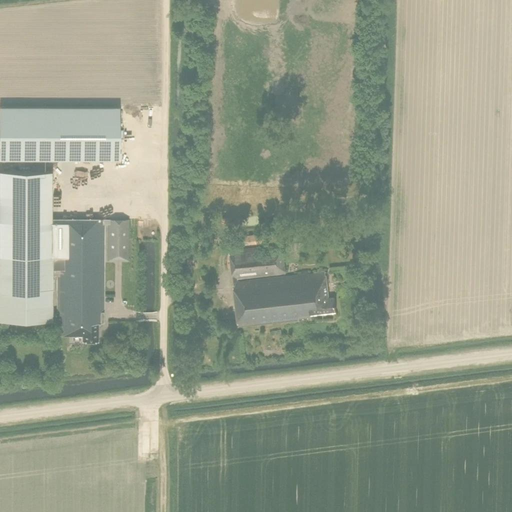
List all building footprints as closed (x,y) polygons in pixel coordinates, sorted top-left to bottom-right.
[(120,31),(0,30),(0,90),(119,91),(120,31)] [(119,107),(0,107),(0,158),(119,159),(119,107)] [(54,224),(54,217),(54,173),(0,172),(0,320),(53,320),(53,277),(57,277),(58,224),(54,224)] [(58,220),(58,224),(57,335),(82,335),(82,341),(98,341),(98,323),(103,323),(104,261),(104,224),(104,220),(58,220)] [(107,261),(128,262),(128,220),(104,220),(104,224),(107,225),(107,261)] [(282,245),(229,250),(231,269),(238,327),(312,319),(311,314),(336,311),(334,297),(328,298),(325,271),(237,281),(237,279),(285,274),(282,245)]
